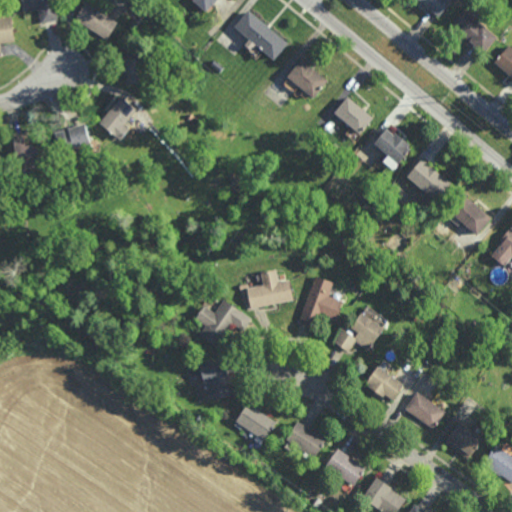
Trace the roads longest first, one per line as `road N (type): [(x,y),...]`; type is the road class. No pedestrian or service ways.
road 1 (tertiary): [(303,0),(511,173)]
road 2 (residential): [(288,370),(489,511)]
road 3 (tertiary): [(511,127),(361,0)]
